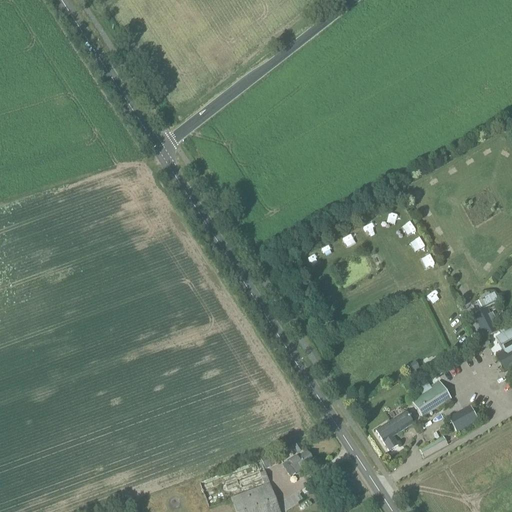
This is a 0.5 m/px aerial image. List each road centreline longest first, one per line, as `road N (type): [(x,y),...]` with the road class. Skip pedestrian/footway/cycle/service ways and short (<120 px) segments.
road 1 (secondary): [(392,511),(159,150)]
road 2 (unclassified): [(181,134),(353,0)]
road 3 (secondary): [(159,150),(63,0)]
